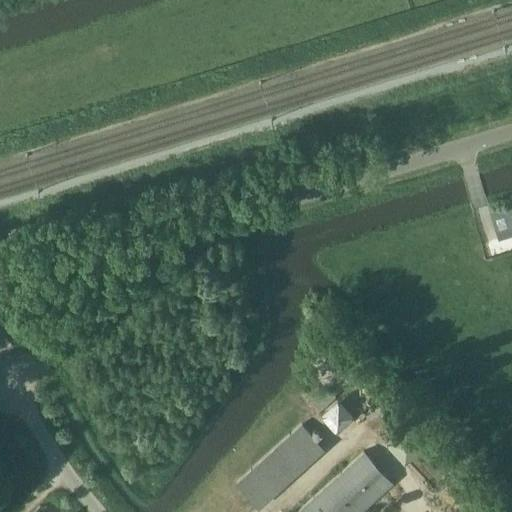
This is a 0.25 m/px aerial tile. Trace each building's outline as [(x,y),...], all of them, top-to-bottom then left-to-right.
[(511,195),(490,202),(498,227),(511,223),(511,195)] [(331,382),(338,382),(343,381),(348,378),(351,375),(354,371),(357,365),(358,357),(356,351),(353,345),(349,341),(345,338),(339,336),(333,335),(327,336),(321,339),(317,343),(312,350),(311,360),(313,369),(320,377),(326,380),(331,382)] [(356,372),(367,385),(380,373),(370,361),(356,372)] [(299,393),(315,410),(333,393),(318,377),(299,393)] [(321,409),(337,427),(354,412),(339,394),(321,409)] [(403,422),(382,444),(406,467),(427,445),(403,422)] [(236,483),(257,506),(323,447),(301,423),(236,483)] [(357,511),(391,481),(364,450),(296,511),(357,511)]
